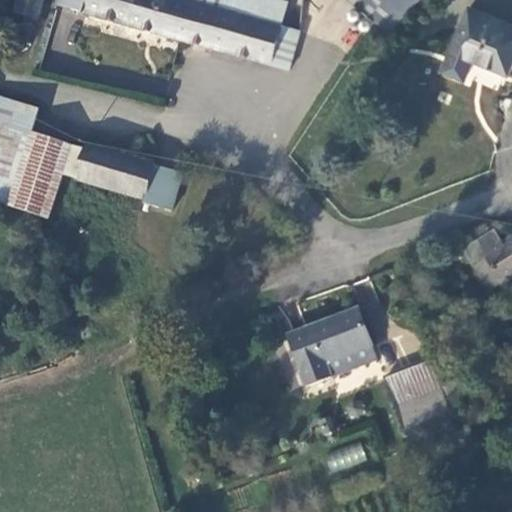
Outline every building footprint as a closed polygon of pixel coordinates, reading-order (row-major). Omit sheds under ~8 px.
[(19,0),(16,14),(37,21),(43,0),(19,0)] [(299,34),(282,28),(191,2),(191,0),(59,0),(58,6),(288,74),(299,34)] [(191,0),(191,2),(282,28),(289,4),(274,0),(191,0)] [(351,0),(390,34),(419,0),(351,0)] [(511,0),(478,0),(475,7),(511,22),(511,0)] [(511,24),(472,7),(445,71),(467,80),(475,60),(510,74),(511,69),(511,24)] [(37,21),(16,14),(2,56),(23,63),(37,21)] [(41,110),(0,94),(0,207),(13,212),(14,207),(21,186),(19,186),(33,136),(41,110)] [(21,186),(14,207),(52,219),(67,173),(74,149),(33,136),(19,186),(21,186)] [(89,148),(87,154),(80,178),(79,182),(145,205),(143,209),(171,219),(184,181),(171,177),(169,182),(156,178),(158,172),(151,169),(153,166),(124,154),(121,159),(89,148)] [(74,149),(67,173),(80,178),(87,154),(74,149)] [(495,235),(464,251),(489,293),(495,288),(502,284),(504,286),(511,282),(511,239),(504,244),(495,235)] [(359,312),(288,337),(307,390),(378,366),(372,349),(373,349),(359,312)] [(431,362),(383,381),(406,434),(452,416),(431,362)] [(511,401),(511,381),(492,391),(500,408),(511,401)] [(325,454),(331,472),(367,459),(360,441),(325,454)]
